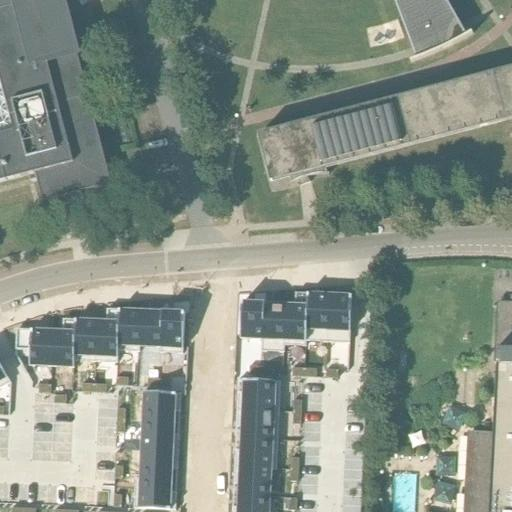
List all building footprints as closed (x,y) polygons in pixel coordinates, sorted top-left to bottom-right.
[(0,0),(0,184),(37,175),(39,182),(44,204),(65,198),(82,194),(90,192),(113,186),(94,112),(71,26),(73,26),(66,0),(0,0)] [(393,0),(412,50),(416,59),(410,62),(411,64),(431,56),(451,47),(474,35),(472,33),(467,36),(461,26),(446,0),(393,0)] [(300,187),(311,183),(308,178),(318,176),(330,176),(330,174),(328,174),(325,166),(511,117),(511,69),(469,81),(457,84),(259,136),(272,184),(292,178),(294,183),(290,185),(291,186),(299,181),(300,187)] [(287,306),(285,347),(306,348),(307,343),(309,295),(296,295),(296,307),(287,306)] [(309,295),(307,343),(328,344),(330,296),(309,295)] [(330,296),(328,344),(350,345),(352,297),(330,296)] [(511,511),(511,296),(510,307),(501,307),(499,351),(497,351),(496,367),(498,367),(494,438),(469,437),(465,441),(465,449),(467,452),(464,455),(464,464),(466,467),(463,470),(463,479),(466,481),(465,496),(462,499),(462,508),(464,511),(463,511),(511,511)] [(241,339),(241,340),(263,341),(265,305),(242,304),(241,339)] [(263,341),(262,353),(285,354),(285,347),(287,306),(265,305),(263,341)] [(98,323),(96,364),(118,365),(119,353),(121,312),(108,311),(107,323),(98,323)] [(121,312),(119,353),(140,354),(140,348),(142,313),(121,312)] [(142,313),(140,348),(161,349),(163,313),(142,313)] [(161,349),(161,355),(184,356),(185,315),(163,313),(161,349)] [(54,333),(52,369),(75,370),(75,363),(77,322),(64,321),(63,333),(54,333)] [(77,322),(75,363),(96,364),(98,323),(77,322)] [(17,331),(16,351),(31,352),(30,368),(52,369),(54,333),(17,331)] [(0,364),(0,390),(11,384),(0,364)] [(250,368),(250,376),(262,376),(262,369),(250,368)] [(262,369),(262,376),(273,377),(274,377),(274,369),(262,369)] [(293,370),(293,378),(305,379),(305,371),(293,370)] [(305,371),(305,379),(316,379),(317,371),(305,371)] [(327,371),(326,379),(338,380),(339,372),(327,371)] [(117,379),(116,387),(128,388),(129,380),(117,379)] [(148,388),(148,389),(160,389),(160,381),(148,381),(148,388)] [(160,381),(160,389),(172,390),(172,382),(160,381)] [(238,394),(237,411),(279,413),(281,383),(273,383),(244,382),(244,384),(244,394),(238,394)] [(82,393),(82,394),(95,394),(95,386),(83,386),(82,393)] [(95,386),(95,394),(97,394),(99,394),(106,395),(107,387),(95,386)] [(39,390),(39,395),(51,395),(51,387),(40,387),(39,390)] [(145,394),(143,424),(175,425),(176,414),(181,414),(182,396),(145,394)] [(55,397),(55,405),(66,406),(66,405),(67,397),(55,397)] [(294,402),(293,414),(302,414),(302,402),(294,402)] [(118,411),(118,423),(126,423),(126,411),(118,411)] [(237,411),(237,428),(242,429),(241,440),(278,442),(279,413),(237,411)] [(293,414),(293,426),(300,426),(301,426),(302,414),(293,414)] [(118,423),(117,435),(125,435),(126,423),(118,423)] [(143,424),(142,452),(179,454),(180,437),(175,436),(175,425),(143,424)] [(236,451),(235,469),(272,471),(277,471),(278,442),(241,440),(241,451),(236,451)] [(141,481),(172,483),(173,471),(178,471),(179,454),(142,452),(141,481)] [(291,459),(291,471),(299,472),(299,459),(291,459)] [(116,468),(115,480),(123,480),(124,468),(116,468)] [(235,469),(234,486),(239,486),(239,498),(271,499),(272,471),(235,469)] [(291,471),(290,483),(298,483),(299,472),(291,471)] [(136,480),(134,510),(172,511),(176,511),(177,494),(172,494),(172,483),(141,481),(136,480)] [(115,497),(114,509),(122,509),(123,497),(115,497)] [(233,509),(233,511),(270,511),(271,499),(239,498),(238,509),(233,509)] [(289,500),(289,511),(290,511),(296,511),(297,501),(297,500),(289,500)]
